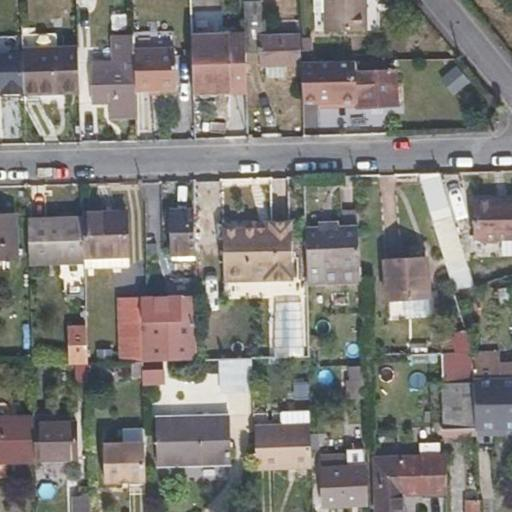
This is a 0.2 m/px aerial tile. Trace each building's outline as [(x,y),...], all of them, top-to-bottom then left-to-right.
[(321,0),(323,32),(365,30),(363,0),(321,0)] [(258,53),(258,66),(263,66),(282,66),(299,65),(299,62),(298,36),(258,36),(258,1),(242,1),(243,35),(243,41),(244,53),(258,53)] [(109,102),(134,100),(134,92),(132,45),(132,37),(111,37),(111,62),(88,62),(89,102),(109,102)] [(228,41),(206,41),(206,38),(189,38),(191,91),(228,90),(228,41)] [(244,53),(243,41),(228,41),(228,90),(245,89),(244,53)] [(173,90),(172,45),(132,45),(134,92),(173,90)] [(77,46),(21,47),(22,52),(23,93),(78,91),(77,46)] [(0,93),(0,94),(23,93),(22,52),(0,53),(0,93)] [(356,72),(356,61),(299,62),(299,65),(300,96),(300,104),(356,102),(356,108),(396,107),(394,72),(356,72)] [(263,77),(282,77),(282,66),(263,66),(263,77)] [(110,115),(134,114),(134,100),(109,102),(110,115)] [(417,173),(432,221),(448,217),(434,173),(417,173)] [(501,238),(511,237),(511,197),(509,197),(509,201),(493,202),(493,198),(471,198),(471,240),(476,239),(478,242),(498,242),(501,238)] [(192,208),(169,209),(171,251),(194,251),(192,208)] [(320,269),(359,269),(356,212),(341,212),(342,228),(339,228),(319,229),(320,269)] [(124,213),(81,213),(81,217),(82,255),(125,254),(124,213)] [(0,257),(1,258),(15,257),(13,214),(0,214),(0,257)] [(467,267),(451,216),(448,217),(432,221),(448,273),(467,267)] [(27,219),(28,263),(82,262),(82,255),(81,217),(27,219)] [(255,274),(255,276),(263,276),(271,275),(272,280),(291,280),(290,222),(268,222),(268,227),(245,228),(221,228),(223,261),(240,260),(240,267),(255,267),(255,274)] [(306,269),(320,269),(319,229),(305,230),(306,269)] [(172,260),(194,260),(194,251),(171,251),(172,260)] [(83,266),(125,265),(125,254),(82,255),(82,262),(83,266)] [(386,299),(428,297),(425,256),(384,258),(386,299)] [(223,261),(223,275),(255,274),(255,267),(240,267),(240,260),(223,261)] [(502,307),(511,305),(511,293),(511,289),(498,292),(502,307)] [(193,298),(145,299),(142,299),(144,361),(195,360),(193,298)] [(130,362),(141,361),(140,299),(116,300),(117,362),(130,362)] [(279,358),(307,358),(306,303),(278,303),(279,358)] [(368,348),(406,347),(406,325),(368,325),(368,348)] [(69,363),(86,363),(85,328),(68,329),(69,363)] [(498,355),(472,355),(474,381),(499,380),(499,366),(498,355)] [(224,381),(253,381),(252,358),(223,359),(224,381)] [(499,380),(474,381),(476,426),(477,447),(496,447),(496,433),(511,434),(511,426),(511,360),(511,366),(499,366),(499,380)] [(97,378),(131,378),(130,362),(117,362),(98,362),(97,378)] [(142,384),(163,383),(162,370),(141,370),(142,384)] [(442,381),(444,427),(452,427),(452,424),(461,424),(461,419),(468,419),(468,427),(476,426),(474,381),(442,381)] [(166,412),(195,411),(195,398),(165,398),(166,412)] [(32,414),(0,415),(0,459),(34,459),(32,422),(32,414)] [(157,462),(231,462),(229,414),(157,415),(157,462)] [(75,458),(75,421),(32,422),(34,459),(75,458)] [(255,468),(312,467),(310,423),(254,425),(255,450),(255,468)] [(145,481),(144,451),(144,443),(103,444),(105,482),(145,481)] [(438,475),(445,474),(444,457),(398,458),(400,511),(425,510),(425,491),(438,490),(438,475)] [(323,504),(364,503),(363,467),(323,469),(323,504)] [(72,511),(90,511),(90,496),(73,497),(72,511)] [(464,511),(476,511),(476,500),(464,500),(464,511)]
